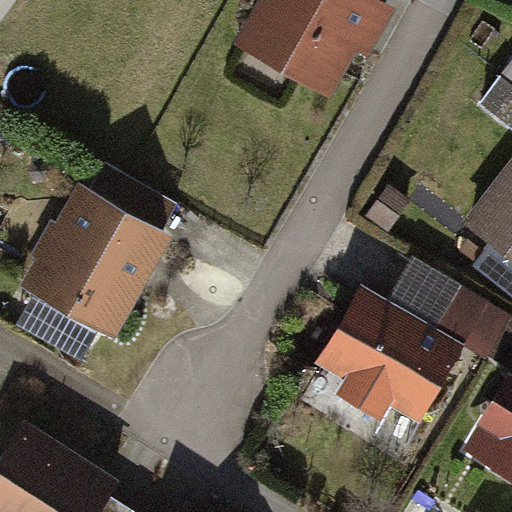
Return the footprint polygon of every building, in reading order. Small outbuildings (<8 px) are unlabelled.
[(265,0),(246,39),(335,85),(355,44),(371,52),(396,5),(385,0),(265,0)] [(511,61),(483,97),(511,119),(511,61)] [(511,165),(467,222),(511,257),(511,165)] [(101,195),(83,185),(29,277),(117,328),(172,234),(162,228),(178,202),(117,167),(101,195)] [(468,348),(363,290),(321,365),(351,381),(342,397),(384,420),(393,404),(427,422),(468,348)] [(88,353),(101,329),(59,305),(45,330),(88,353)] [(511,387),(470,455),(511,479),(511,387)] [(126,481),(27,420),(0,463),(0,511),(129,511),(113,502),(126,481)]
